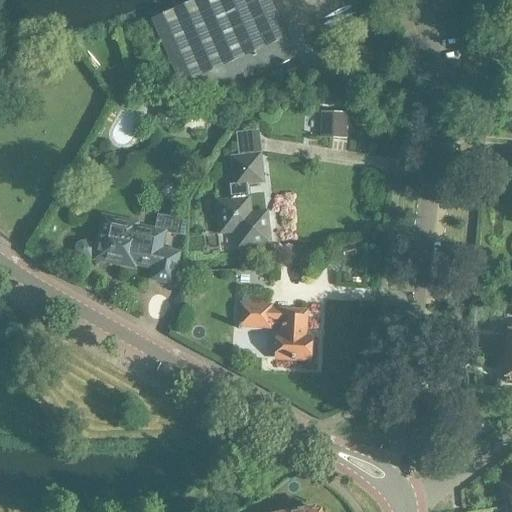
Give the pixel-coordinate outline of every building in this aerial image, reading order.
[(295,55),(270,0),(192,0),(152,18),(181,82),(223,63),(231,83),(295,55)] [(159,101),(156,121),(169,123),(172,103),(159,101)] [(345,117),(321,116),(320,139),(344,140),(345,117)] [(260,156),(230,159),(233,184),(229,185),(231,200),(217,202),(220,234),(236,232),(238,248),(270,244),(266,212),(250,214),(247,185),(263,184),(260,156)] [(138,227),(139,222),(101,214),(98,226),(94,243),(84,240),(79,242),(76,244),(74,247),(74,252),(77,255),(81,258),(91,260),(91,261),(136,270),(136,267),(152,270),(150,279),(172,284),(177,260),(177,258),(177,257),(177,256),(176,254),(175,254),(174,253),(173,252),(161,250),(164,233),(177,236),(180,220),(157,215),(154,230),(138,227)] [(308,358),(310,337),(303,337),(305,312),(269,310),(270,306),(241,304),(239,323),(237,323),(236,327),(241,327),(241,325),(268,326),(269,323),(280,324),(279,335),(276,335),(275,356),(308,358)]
